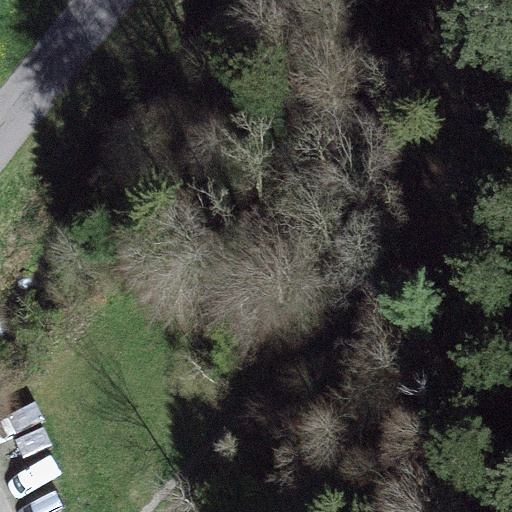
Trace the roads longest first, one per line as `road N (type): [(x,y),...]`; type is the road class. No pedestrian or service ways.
road 1 (track): [(148,511),(259,408),(439,263),(511,219)]
road 2 (unclassified): [(0,131),(101,0)]
